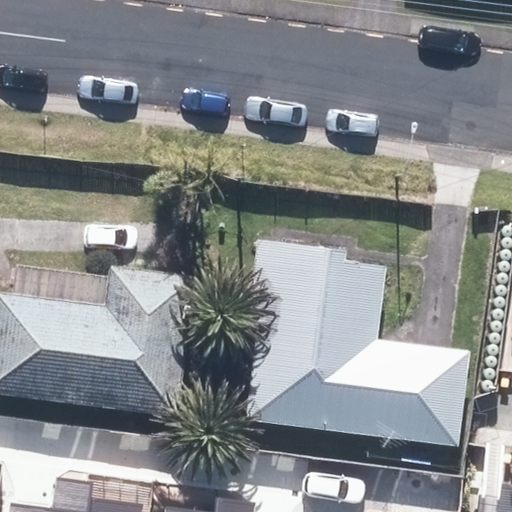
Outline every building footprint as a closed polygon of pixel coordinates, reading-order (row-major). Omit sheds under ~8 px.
[(187,215),(117,209),(113,256),(182,262),(187,215)] [(356,261),(357,245),(268,236),(251,417),(460,437),(468,347),(379,338),(386,264),(356,261)] [(19,289),(0,287),(0,397),(184,411),(194,271),(22,258),(19,289)] [(139,511),(141,505),(92,499),(94,481),(58,476),(53,510),(11,505),(10,511),(139,511)] [(496,511),(511,511),(511,484),(501,483),(496,511)] [(216,511),(195,511),(168,509),(167,511),(254,511),(256,501),(219,497),(216,511)]
